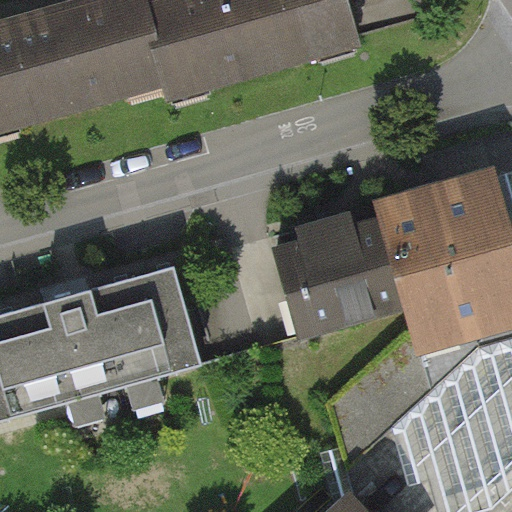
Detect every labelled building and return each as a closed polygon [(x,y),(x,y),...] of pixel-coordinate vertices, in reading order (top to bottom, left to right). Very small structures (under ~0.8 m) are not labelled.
[(101,0),(0,26),(0,137),(184,90),(159,0),(101,0)] [(159,0),(184,90),(186,101),(379,51),(365,0),(159,0)] [(511,333),(502,337),(392,431),(408,488),(430,483),(437,511),(494,511),(495,511),(511,496),(511,172),(498,176),(511,225),(511,333)] [(511,225),(498,176),(391,206),(422,313),(435,356),(502,337),(511,333),(511,225)] [(422,313),(391,206),(275,239),(306,346),(422,313)] [(0,318),(0,425),(218,367),(191,267),(0,318)] [(339,511),(365,511),(354,499),(339,511)]
